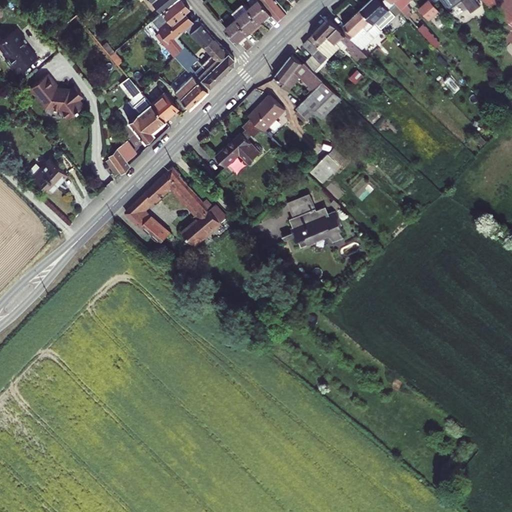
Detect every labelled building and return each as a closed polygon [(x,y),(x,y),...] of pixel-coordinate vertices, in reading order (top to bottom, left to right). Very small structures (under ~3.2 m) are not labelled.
[(151,0),(161,11),(174,0),(151,0)] [(174,0),(161,11),(153,18),(164,31),(159,34),(168,44),(170,42),(177,51),(182,45),(176,38),(187,26),(178,15),(183,12),(188,7),(181,0),(174,0)] [(261,0),(257,0),(249,8),(261,21),(272,12),(261,0)] [(261,0),(272,12),(279,19),(287,11),(277,0),(261,0)] [(376,22),(397,1),(396,0),(368,0),(362,7),(376,22)] [(396,0),(397,1),(403,7),(410,15),(413,12),(410,9),(413,6),(408,2),(409,0),(396,0)] [(431,19),(442,8),(433,0),(426,0),(420,6),(431,19)] [(442,0),(449,8),(460,0),(442,0)] [(511,0),(483,0),(500,27),(511,38),(511,0)] [(233,13),(238,17),(250,31),(261,21),(249,8),(244,3),(233,13)] [(387,40),(391,37),(376,22),(362,7),(341,26),(362,47),(377,31),(387,40)] [(183,12),(178,15),(187,26),(192,22),(183,12)] [(362,47),(341,26),(330,15),(309,37),(329,56),(340,44),(346,49),(347,48),(358,59),(366,51),(362,47)] [(418,16),(413,19),(437,45),(445,37),(439,30),(434,33),(418,16)] [(185,29),(191,35),(197,29),(195,27),(201,22),(196,17),(192,22),(187,26),(185,29)] [(226,28),(238,41),(250,31),(238,17),(226,28)] [(90,22),(85,26),(91,33),(96,29),(90,22)] [(193,37),(196,40),(197,38),(211,53),(221,44),(201,22),(195,27),(197,29),(191,35),(193,37)] [(23,37),(15,28),(0,40),(0,41),(0,49),(6,57),(4,59),(16,74),(35,57),(21,39),(23,37)] [(187,50),(192,54),(201,45),(196,40),(193,37),(184,47),(187,50)] [(315,69),(329,56),(309,37),(303,43),(312,51),(304,58),(315,69)] [(105,41),(101,45),(109,54),(114,51),(105,41)] [(198,75),(209,87),(234,63),(234,56),(221,44),(211,53),(210,55),(216,61),(209,68),(207,66),(205,68),(198,75)] [(192,54),(187,50),(182,55),(189,62),(187,64),(198,75),(205,68),(192,54)] [(121,59),(114,51),(109,54),(117,63),(121,59)] [(297,106),(308,116),(315,110),(323,117),(343,96),(315,69),(304,58),(302,61),(292,53),(273,78),(289,90),(301,75),(314,88),(312,91),(309,89),(306,92),(308,94),(297,106)] [(68,117),(84,104),(79,98),(83,95),(75,85),(71,88),(70,87),(69,88),(61,87),(60,86),(56,86),(55,85),(56,84),(47,73),(28,88),(33,94),(35,92),(38,96),(38,97),(44,105),(51,105),(52,107),(59,107),(59,109),(68,117)] [(183,111),(207,88),(192,73),(174,90),(179,95),(173,99),(183,111)] [(164,119),(150,103),(128,76),(119,84),(130,97),(127,101),(137,113),(128,121),(144,140),(154,132),(152,130),(165,120),(164,119)] [(164,91),(150,103),(164,119),(178,107),(164,91)] [(271,92),(250,113),(256,119),(264,127),(266,129),(287,107),(271,92)] [(364,116),(373,125),(384,114),(375,105),(364,116)] [(256,119),(249,126),(257,134),(264,127),(256,119)] [(217,154),(227,164),(241,151),(249,160),(261,150),(243,130),(217,154)] [(136,153),(124,140),(117,148),(127,162),(136,153)] [(313,169),(325,182),(349,159),(336,146),(313,169)] [(119,170),(120,172),(129,163),(127,162),(117,148),(108,156),(109,157),(106,160),(115,172),(119,170)] [(28,170),(34,175),(50,190),(67,173),(50,157),(40,168),(34,163),(28,170)] [(195,242),(228,214),(217,201),(211,194),(206,199),(181,173),(182,172),(174,164),(126,210),(161,242),(170,233),(144,207),(161,191),(171,186),(196,212),(192,215),(196,219),(184,230),(195,242)] [(290,214),(310,203),(303,191),(283,201),(290,214)] [(319,209),(314,201),(310,203),(290,214),(286,216),(291,223),(288,225),(290,228),(292,227),(293,229),(296,235),(302,245),(329,230),(332,236),(343,230),(340,224),(342,223),(331,203),(319,209)] [(282,235),(285,241),(296,235),(293,229),(282,235)]
